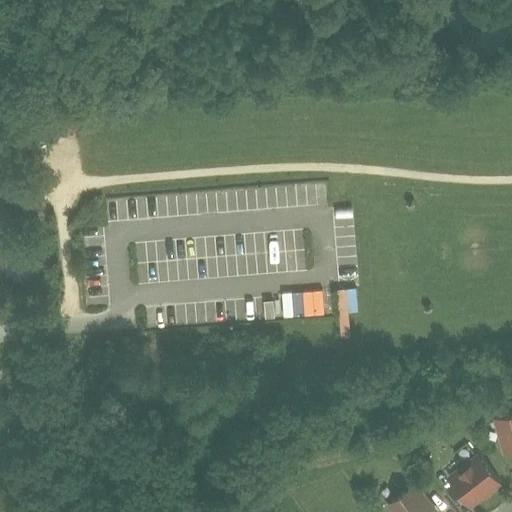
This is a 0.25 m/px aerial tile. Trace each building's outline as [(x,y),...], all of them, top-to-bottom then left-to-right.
[(46,111),(45,134),(77,134),(77,112),(46,111)] [(299,289),(301,313),(333,311),(331,287),(299,289)] [(511,408),(495,413),(505,447),(511,445),(511,408)] [(453,474),(474,500),(500,480),(480,454),(453,474)] [(398,502),(405,511),(439,511),(445,508),(424,482),(398,502)]
